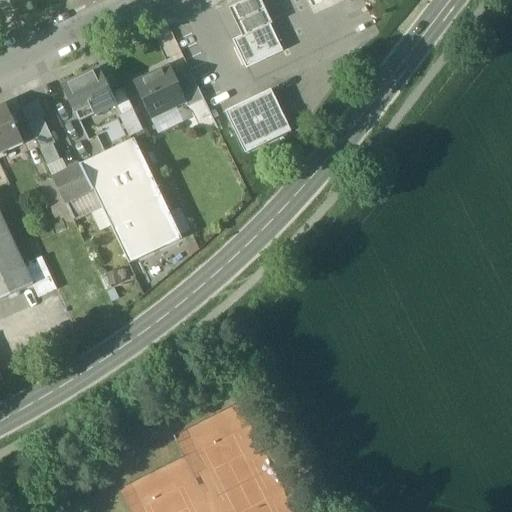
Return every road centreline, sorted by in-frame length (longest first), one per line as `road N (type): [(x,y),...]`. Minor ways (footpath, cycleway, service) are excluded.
road 1 (secondary): [(0,419),(118,352),(205,286),(317,171),(451,0)]
road 2 (tertiary): [(153,0),(0,71)]
